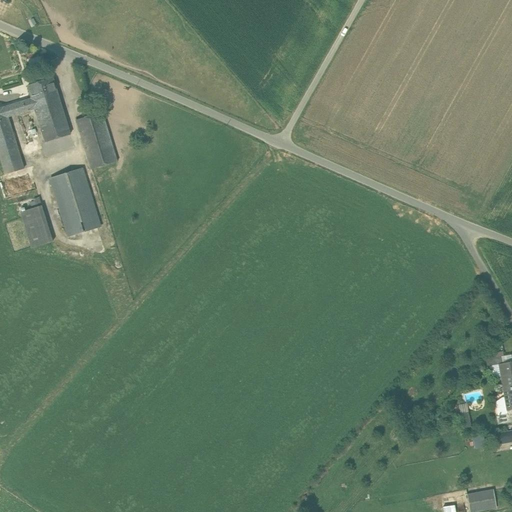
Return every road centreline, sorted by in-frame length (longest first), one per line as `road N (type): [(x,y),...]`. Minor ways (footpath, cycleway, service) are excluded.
road 1 (unclassified): [(453,220),(0,24)]
road 2 (track): [(0,459),(281,143)]
